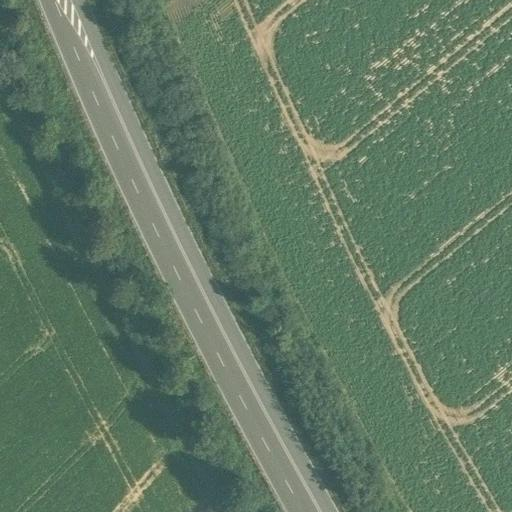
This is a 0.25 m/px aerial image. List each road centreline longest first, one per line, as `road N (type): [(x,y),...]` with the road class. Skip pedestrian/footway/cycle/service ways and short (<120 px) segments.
road 1 (track): [(400,511),(227,194),(149,0)]
road 2 (trunk): [(61,0),(147,194),(309,511)]
road 3 (track): [(0,102),(218,511)]
